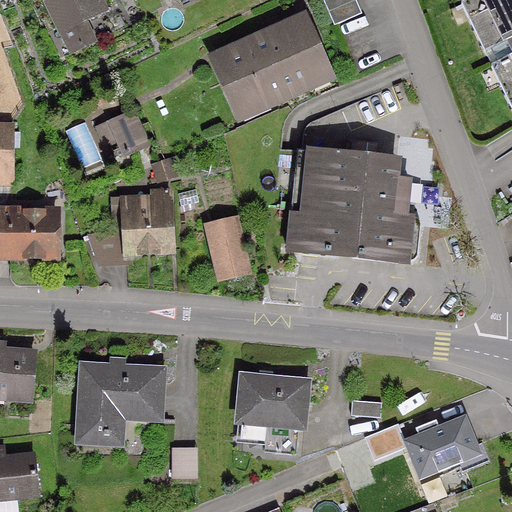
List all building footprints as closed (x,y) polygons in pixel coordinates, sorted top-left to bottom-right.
[(44,0),(70,52),(90,42),(81,23),(102,13),(95,0),(44,0)] [(321,0),(325,10),(332,26),(335,25),(360,14),(353,0),(321,0)] [(511,45),(511,55),(490,66),(511,112),(511,0),(467,0),(460,4),(483,52),(509,40),(511,45)] [(309,85),(306,80),(325,71),(302,20),(297,22),(264,37),(263,34),(249,41),(250,43),(212,60),(235,111),(265,97),(268,103),(309,85)] [(145,146),(131,114),(108,124),(122,156),(145,146)] [(11,172),(11,132),(0,132),(0,172),(9,172),(11,172)] [(328,153),(328,155),(296,152),(285,250),(300,252),(406,263),(407,263),(408,263),(409,263),(410,263),(410,262),(411,262),(412,262),(413,261),(414,261),(414,260),(415,260),(415,259),(415,258),(416,258),(416,257),(416,256),(417,256),(417,255),(420,227),(420,226),(420,225),(419,224),(419,223),(419,222),(418,222),(418,221),(417,221),(417,220),(416,219),(416,218),(415,218),(414,218),(413,217),(412,217),(411,217),(410,217),(410,216),(409,216),(409,215),(408,215),(407,214),(406,213),(406,212),(406,211),(405,210),(405,209),(408,182),(392,180),(394,162),(332,156),(333,154),(328,153)] [(149,197),(122,199),(124,235),(124,254),(170,252),(167,191),(149,192),(149,197)] [(12,207),(10,207),(10,214),(0,214),(0,257),(7,257),(55,257),(55,215),(27,214),(27,207),(12,207)] [(232,223),(207,229),(219,278),(244,272),(232,223)] [(0,415),(1,416),(3,399),(28,401),(32,354),(2,352),(3,345),(0,344),(0,415)] [(77,442),(108,443),(109,417),(158,420),(158,417),(161,371),(155,371),(81,367),(77,442)] [(306,384),(277,381),(270,380),(271,373),(257,372),(257,379),(241,377),(237,423),(236,432),(240,432),(239,439),(262,441),(263,435),(264,435),(263,452),(294,455),(296,428),(302,429),(304,405),(306,384)] [(363,418),(379,419),(380,404),(350,402),(349,416),(363,418)] [(419,479),(455,463),(460,474),(488,462),(481,443),(474,445),(463,419),(429,433),(426,426),(416,430),(419,437),(404,443),(419,479)] [(170,450),(170,469),(170,473),(150,473),(151,489),(171,489),(171,479),(196,479),(196,469),(196,449),(170,450)] [(0,500),(36,497),(32,456),(0,459),(0,500)]
